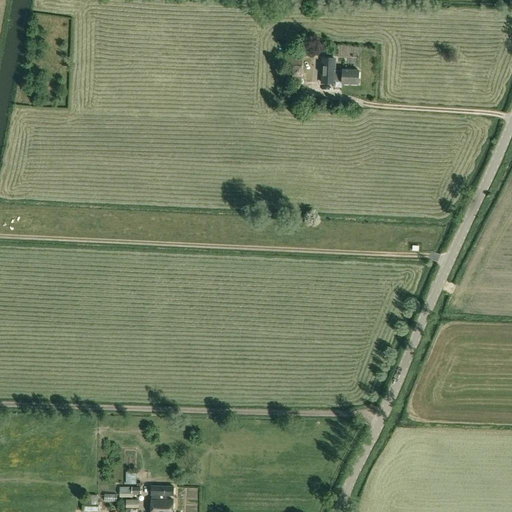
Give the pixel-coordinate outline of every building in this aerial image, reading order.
[(347,43),(334,44),(335,54),(347,54),(347,43)] [(302,57),(303,48),(292,48),(292,57),(302,57)] [(301,83),(302,77),(294,77),(293,76),(292,75),(292,67),(292,66),(293,66),(294,65),(295,65),(301,65),(302,65),(302,59),(286,58),(285,83),(301,83)] [(342,79),(342,83),(358,84),(359,70),(343,69),(343,70),(335,70),(335,59),(322,58),(321,82),(334,83),(335,79),(342,79)] [(294,77),(302,77),(303,76),(303,75),(303,67),(303,66),(302,65),(301,65),(295,65),(294,65),(293,66),(292,66),(292,67),(292,75),(293,76),(294,77)] [(126,484),(137,484),(137,472),(126,472),(126,484)] [(172,511),(173,500),(167,499),(167,496),(174,496),(174,486),(151,485),(151,495),(151,499),(151,511),(172,511)] [(141,487),(120,487),(120,497),(125,497),(133,497),(133,494),(141,494),(141,487)] [(98,497),(85,497),(85,505),(98,505),(98,497)] [(139,508),(139,500),(125,500),(125,508),(139,508)]
